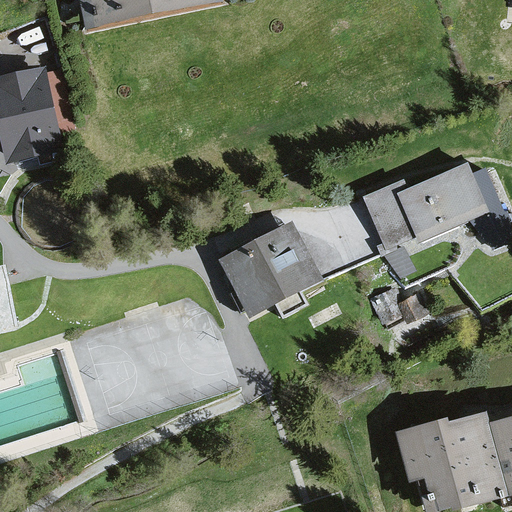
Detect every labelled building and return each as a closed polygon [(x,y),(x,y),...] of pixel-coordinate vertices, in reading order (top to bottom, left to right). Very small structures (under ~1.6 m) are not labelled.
[(225,0),(76,0),(86,44),(228,14),(225,0)] [(49,78),(0,85),(0,173),(1,179),(63,169),(49,78)] [(475,182),(470,170),(413,192),(405,184),(368,199),(390,254),(502,211),(489,176),(475,182)] [(286,233),(222,268),(260,331),(324,298),(286,233)] [(6,264),(0,265),(0,330),(19,327),(6,264)] [(496,511),(511,508),(511,497),(489,420),(405,444),(428,511),(496,511)] [(511,476),(511,425),(499,428),(511,476)]
